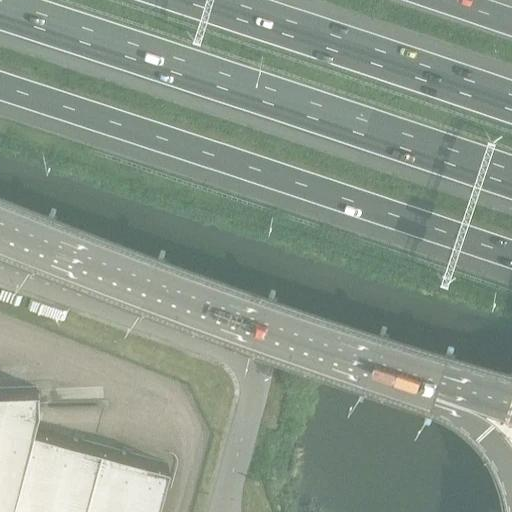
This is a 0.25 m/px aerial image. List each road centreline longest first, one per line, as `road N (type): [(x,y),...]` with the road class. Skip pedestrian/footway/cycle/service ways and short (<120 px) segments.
road 1 (motorway): [(0,87),(511,256)]
road 2 (motorway): [(0,10),(511,178)]
road 3 (motorway): [(0,222),(441,373)]
road 4 (motorway): [(511,103),(192,0)]
